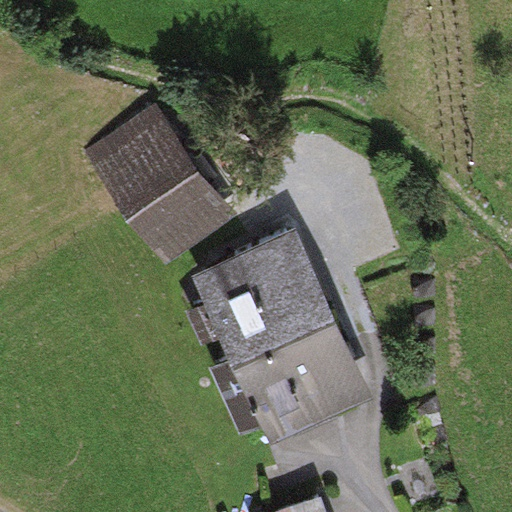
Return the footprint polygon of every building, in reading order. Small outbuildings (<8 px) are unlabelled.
[(97,153),(130,200),(190,157),(158,110),(97,153)] [(201,171),(190,157),(130,200),(163,246),(223,202),(201,171)] [(225,316),(236,340),(321,304),(285,226),(205,265),(216,290),(193,301),(205,325),(225,316)] [(355,380),(321,304),(236,340),(239,347),(218,356),(244,412),(263,403),(270,418),(290,409),(295,422),(330,406),(324,394),(355,380)] [(268,511),(323,511),(316,493),(268,511)]
